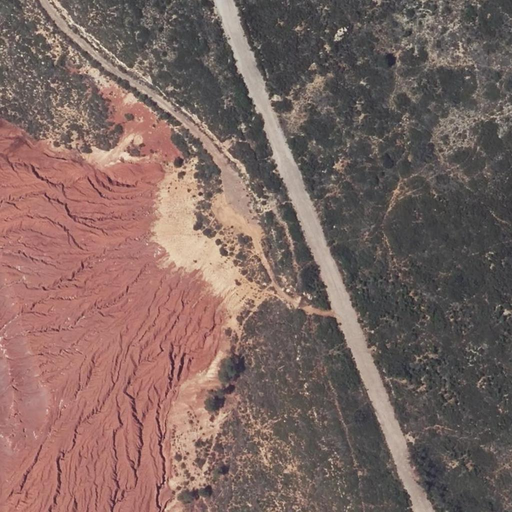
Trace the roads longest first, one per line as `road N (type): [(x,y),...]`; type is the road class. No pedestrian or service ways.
road 1 (track): [(222,0),(424,511)]
road 2 (track): [(246,205),(196,131),(87,54),(49,0)]
